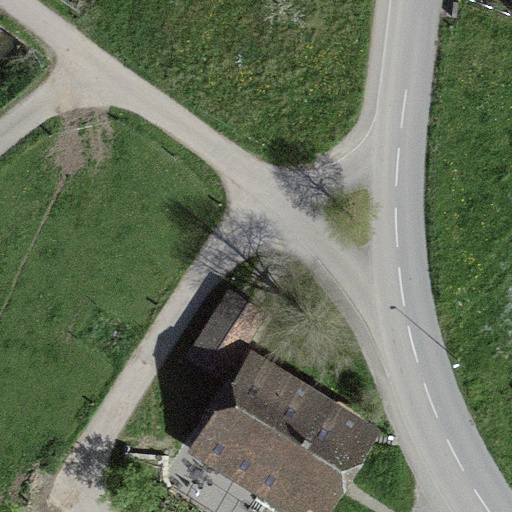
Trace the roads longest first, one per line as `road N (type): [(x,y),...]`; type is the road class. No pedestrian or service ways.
road 1 (unclassified): [(404,311),(94,62),(0,140)]
road 2 (tertiary): [(414,0),(395,218),(404,311)]
road 3 (tertiary): [(489,511),(431,406),(404,311)]
